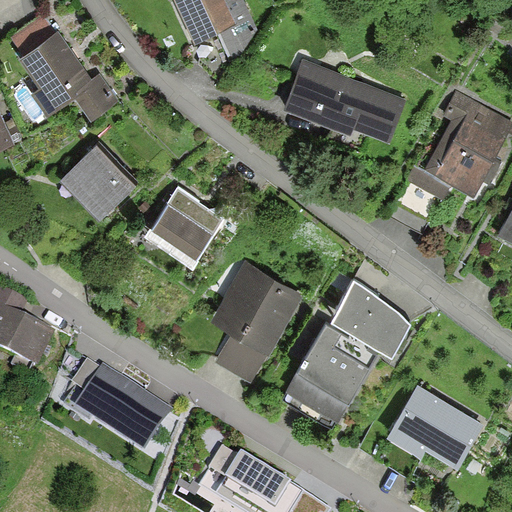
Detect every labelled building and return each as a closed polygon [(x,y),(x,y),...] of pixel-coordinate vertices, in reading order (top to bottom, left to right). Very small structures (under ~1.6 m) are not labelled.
[(229,50),(238,46),(252,28),(240,0),(178,0),(192,32),(217,22),(229,50)] [(38,17),(11,35),(40,79),(32,84),(45,104),(73,86),(89,110),(113,94),(98,71),(88,77),(55,26),(47,32),(38,17)] [(400,96),(301,57),(285,99),(347,123),(349,117),(386,132),(400,96)] [(507,118),(452,91),(443,110),(451,114),(427,162),(473,185),(507,118)] [(0,145),(9,141),(0,120),(0,145)] [(131,181),(94,144),(60,178),(97,215),(131,181)] [(188,253),(216,215),(176,187),(149,226),(188,253)] [(511,202),(497,230),(511,237),(511,202)] [(296,291),(243,261),(215,310),(235,321),(214,357),(247,376),(296,291)] [(407,319),(352,278),(330,315),(389,350),(407,319)] [(26,304),(0,293),(0,349),(38,365),(53,330),(20,317),(26,304)] [(372,352),(323,324),(288,385),(337,413),(372,352)] [(167,411),(101,367),(75,407),(142,450),(167,411)] [(478,425),(417,388),(390,430),(418,447),(424,438),(457,459),(478,425)] [(329,511),(332,509),(242,457),(221,495),(251,511),(329,511)]
